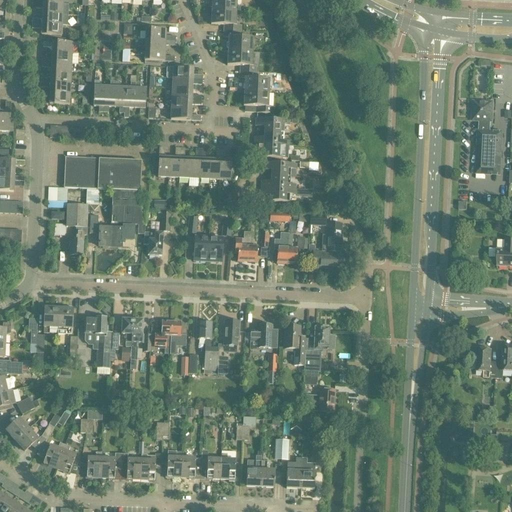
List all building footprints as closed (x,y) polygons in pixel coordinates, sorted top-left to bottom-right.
[(237,0),(211,0),(211,11),(236,12),(237,0)] [(42,15),(62,16),(68,16),(68,6),(63,5),(33,4),(33,9),(43,9),(42,15)] [(236,26),(236,12),(211,11),(211,25),(223,26),(223,32),(241,33),(241,26),(236,26)] [(32,24),(62,26),(67,26),(68,16),(62,16),(42,15),(42,20),(32,20),(32,24)] [(61,37),(62,26),(32,24),(32,29),(42,30),(41,36),(61,37)] [(165,31),(146,30),(145,41),(175,42),(175,37),(165,37),(165,31)] [(228,38),(227,52),(253,53),(253,39),(241,38),(241,33),(223,32),(223,38),(228,38)] [(145,41),(145,51),(165,52),(165,46),(175,47),(175,42),(145,41)] [(52,48),(52,53),(72,54),(72,44),(42,42),(42,48),(52,48)] [(174,58),(164,57),(165,52),(145,51),(144,62),(168,63),(168,65),(174,65),(174,58)] [(252,67),(253,53),(227,52),(227,66),(240,67),(239,73),(257,74),(258,67),(252,67)] [(41,63),(71,65),(77,65),(78,55),(72,54),(52,53),(51,59),(42,58),(41,63)] [(51,68),(51,74),(71,75),(71,65),(41,63),(41,68),(51,68)] [(192,76),(193,70),(173,69),(172,79),(202,81),(202,76),(192,76)] [(257,79),(257,74),(239,73),(239,79),(244,79),(244,93),(269,94),(270,80),(257,79)] [(41,79),(40,83),(70,85),(71,75),(51,74),(50,79),(41,79)] [(172,79),(172,90),(192,91),(192,85),(202,86),(202,81),(172,79)] [(103,113),(104,87),(99,87),(100,82),(94,81),(93,107),(99,107),(98,113),(103,113)] [(114,108),(115,87),(115,82),(110,82),(110,87),(104,87),(103,113),(108,113),(109,108),(114,108)] [(125,88),(120,88),(120,83),(115,82),(115,87),(114,108),(119,108),(119,114),(123,114),(124,114),(125,88)] [(70,95),(70,85),(40,83),(40,88),(50,89),(50,94),(70,95)] [(134,109),(135,88),(135,83),(131,83),(130,88),(125,88),(124,114),(123,114),(123,119),(128,119),(129,109),(134,109)] [(146,89),(140,89),(140,83),(135,83),(135,88),(134,109),(140,109),(139,115),(145,115),(146,89)] [(192,91),(172,90),(171,100),(201,101),(201,96),(192,96),(192,91)] [(269,94),(244,93),(243,107),(256,108),(256,114),(273,115),(274,108),(268,107),(269,94)] [(69,106),(70,95),(50,94),(49,100),(40,99),(39,104),(69,106)] [(171,100),(171,110),(191,111),(191,106),(201,106),(201,101),(171,100)] [(473,102),(472,121),(479,122),(478,132),(476,174),(500,176),(502,133),(490,132),(490,122),(491,122),(492,103),(473,102)] [(5,113),(0,112),(0,132),(13,133),(14,115),(10,115),(11,103),(5,103),(5,113)] [(170,121),(200,122),(200,117),(191,116),(191,111),(171,110),(170,121)] [(264,133),(281,134),(281,126),(290,126),(290,121),(255,120),(255,127),(265,127),(264,133)] [(254,138),(254,145),(289,147),(289,142),(280,141),(281,134),(264,133),(264,138),(254,138)] [(262,158),(279,159),(288,159),(289,147),(254,145),(253,152),(263,152),(263,158),(262,158)] [(159,148),(158,178),(168,179),(169,159),(164,158),(164,148),(159,148)] [(169,159),(168,179),(178,179),(180,149),(175,149),(175,159),(169,159)] [(180,149),(178,179),(189,180),(190,159),(184,159),(185,149),(180,149)] [(190,159),(189,180),(199,180),(200,150),(195,150),(195,160),(190,159)] [(200,150),(199,180),(209,181),(210,160),(205,160),(205,150),(200,150)] [(306,159),(306,150),(295,151),(296,159),(306,159)] [(210,160),(209,181),(219,181),(221,151),(216,151),(215,161),(210,160)] [(221,151),(219,181),(230,182),(231,161),(225,161),(225,151),(221,151)] [(67,189),(112,191),(111,225),(117,225),(138,226),(144,226),(145,226),(146,193),(140,192),(141,162),(65,159),(64,186),(63,189),(67,189)] [(25,162),(0,160),(0,171),(14,172),(15,166),(24,167),(25,162)] [(272,171),(271,177),(287,178),(288,178),(288,170),(297,170),(297,165),(262,163),(262,171),(272,171)] [(14,177),(14,172),(0,171),(0,181),(24,182),(24,178),(14,177)] [(288,178),(287,178),(271,177),(271,182),(261,182),(261,189),(296,190),(296,185),(287,185),(288,178)] [(23,187),(24,182),(0,181),(0,192),(13,193),(13,187),(23,187)] [(67,189),(63,189),(48,189),(48,202),(66,203),(67,189)] [(269,202),(286,203),(287,203),(287,195),(295,195),(296,190),(261,189),(260,196),(270,196),(270,201),(269,201),(269,202)] [(459,203),(458,211),(467,211),(467,203),(459,203)] [(50,225),(49,236),(65,237),(66,228),(77,228),(76,241),(71,241),(70,256),(82,257),(83,236),(87,236),(88,206),(67,205),(66,226),(50,225)] [(162,214),(161,232),(169,233),(170,214),(162,214)] [(289,215),(270,214),(270,222),(289,223),(289,215)] [(299,223),(308,223),(309,216),(299,215),(299,223)] [(325,216),(310,216),(309,227),(324,227),(325,216)] [(196,236),(198,219),(189,217),(187,235),(196,236)] [(230,238),(232,221),(223,220),(221,237),(230,238)] [(289,222),(288,235),(287,265),(296,265),(297,250),(297,249),(292,248),(293,235),(295,235),(296,223),(289,222)] [(111,225),(110,248),(115,248),(115,247),(119,247),(119,241),(120,241),(122,240),(130,240),(130,228),(117,227),(117,225),(111,225)] [(322,236),(321,252),(340,253),(341,225),(327,225),(327,236),(322,236)] [(110,248),(110,228),(97,228),(97,241),(99,241),(99,248),(110,248)] [(161,257),(162,234),(154,233),(154,240),(150,240),(150,234),(145,233),(143,245),(148,246),(147,257),(161,257)] [(244,240),(235,239),(235,252),(238,252),(237,262),(247,263),(248,233),(243,233),(243,238),(244,238),(244,240)] [(253,239),(253,233),(248,233),(247,263),(256,263),(257,246),(252,246),(252,239),(253,239)] [(277,264),(287,265),(288,235),(281,235),(281,242),(283,242),(283,248),(278,248),(277,264)] [(207,263),(208,238),(195,237),(193,262),(207,263)] [(221,263),(222,239),(208,238),(207,263),(221,263)] [(511,240),(506,240),(505,250),(497,249),(497,258),(498,258),(497,267),(511,268),(511,240)] [(341,268),(341,256),(340,256),(340,253),(321,252),(314,252),(313,267),(324,267),(324,269),(332,269),(332,267),(341,268)] [(49,331),(58,331),(58,329),(59,309),(55,309),(55,307),(45,306),(45,308),(44,308),(43,334),(49,334),(49,331)] [(62,309),(59,309),(58,329),(58,331),(58,335),(71,335),(72,309),(72,307),(62,307),(62,309)] [(94,319),(94,320),(85,319),(84,342),(88,346),(93,346),(97,346),(96,369),(110,370),(112,333),(107,333),(107,328),(106,328),(107,319),(94,319)] [(132,319),(127,319),(127,320),(122,320),(121,335),(126,335),(126,348),(131,348),(132,319)] [(138,320),(132,319),(131,348),(131,350),(130,361),(136,361),(137,361),(138,348),(137,348),(137,336),(142,336),(143,321),(138,321),(138,320)] [(30,346),(36,346),(37,337),(37,332),(37,320),(29,320),(28,332),(31,332),(30,346)] [(171,321),(165,321),(165,322),(161,322),(161,336),(159,336),(160,335),(154,335),(154,342),(155,342),(155,348),(164,348),(164,355),(169,355),(171,321)] [(180,338),(181,323),(177,323),(177,321),(171,321),(169,355),(174,355),(175,345),(186,346),(186,338),(180,338)] [(236,342),(238,342),(239,323),(225,322),(224,347),(236,347),(236,342)] [(210,349),(211,324),(199,323),(198,340),(205,340),(204,372),(217,372),(217,369),(218,349),(217,349),(217,348),(216,349),(210,349)] [(0,329),(0,344),(5,344),(5,336),(10,334),(11,324),(3,324),(2,330),(0,329)] [(258,343),(258,349),(271,349),(271,346),(277,346),(277,331),(271,330),(272,326),(259,326),(259,332),(251,332),(250,342),(258,343)] [(304,367),(304,366),(305,352),(305,340),(300,338),(300,328),(284,327),(283,350),(291,350),(291,353),(294,353),(294,367),(304,367)] [(327,347),(326,350),(333,350),(334,337),(328,337),(329,330),(315,329),(314,347),(314,349),(314,352),(305,352),(304,366),(315,366),(315,362),(319,362),(320,347),(327,347)] [(115,351),(118,351),(119,335),(112,334),(112,351),(111,351),(110,361),(114,362),(115,351)] [(496,363),(496,372),(495,379),(502,380),(503,372),(511,372),(511,347),(502,347),(502,363),(496,363)] [(224,352),(224,348),(217,348),(217,349),(218,349),(217,369),(226,370),(227,353),(224,352)] [(130,363),(130,361),(131,350),(122,349),(121,362),(130,363)] [(483,379),(495,379),(496,372),(496,363),(490,363),(491,351),(477,350),(476,372),(484,372),(483,379)] [(198,356),(189,356),(189,375),(197,375),(198,356)] [(268,356),(267,373),(277,373),(278,356),(268,356)] [(315,366),(304,366),(304,367),(303,380),(317,380),(318,373),(319,373),(319,362),(315,362),(315,366)] [(22,370),(8,369),(8,375),(22,376),(22,373),(27,373),(27,367),(22,367),(22,370)] [(71,371),(60,370),(59,379),(71,379),(71,371)] [(267,385),(276,385),(277,373),(267,373),(267,385)] [(7,392),(0,393),(0,408),(2,408),(3,411),(11,409),(10,405),(15,404),(12,392),(13,391),(7,392)] [(333,414),(334,392),(324,391),(324,397),(306,396),(305,412),(318,413),(333,414)] [(34,396),(16,405),(19,411),(36,401),(34,396)] [(36,401),(19,411),(22,416),(39,407),(36,401)] [(63,428),(70,417),(64,413),(57,425),(63,428)] [(104,415),(103,425),(113,425),(114,415),(104,415)] [(6,431),(15,442),(28,430),(19,419),(6,431)] [(290,431),(302,432),(302,422),(291,421),(290,431)] [(53,429),(49,426),(41,438),(46,441),(54,429),(53,429)] [(28,430),(15,442),(25,452),(38,440),(28,430)] [(492,435),(487,440),(492,445),(497,439),(497,436),(495,436),(492,435)] [(48,468),(48,467),(56,470),(65,446),(59,444),(57,450),(49,447),(42,466),(48,468)] [(63,473),(63,474),(68,476),(76,456),(68,453),(70,448),(65,446),(56,470),(63,473)] [(475,462),(476,448),(466,447),(465,462),(475,462)] [(220,481),(221,461),(207,460),(208,452),(202,451),(201,460),(200,480),(206,480),(206,481),(212,481),(212,480),(220,481)] [(222,452),(221,461),(220,481),(228,481),(228,482),(234,482),(236,453),(222,452)] [(100,479),(101,459),(102,453),(96,453),(95,459),(87,459),(86,480),(92,480),(92,479),(100,479)] [(168,453),(167,458),(166,479),(172,480),(172,478),(180,479),(181,459),(182,453),(168,453)] [(101,459),(100,479),(108,480),(108,481),(114,481),(114,480),(120,480),(121,465),(121,455),(115,454),(115,460),(101,459)] [(121,455),(121,465),(120,480),(126,481),(126,482),(132,482),(132,481),(140,481),(141,461),(127,461),(127,455),(121,455)] [(141,461),(140,481),(148,482),(148,483),(154,483),(155,469),(161,469),(161,455),(155,455),(155,457),(147,456),(147,455),(143,455),(142,455),(141,461)] [(247,462),(246,488),(260,488),(261,462),(262,457),(255,457),(255,462),(247,462)] [(194,479),(200,480),(201,460),(195,460),(181,459),(180,479),(188,479),(188,480),(194,481),(194,479)] [(301,464),(300,490),(314,491),(315,464),(306,464),(307,459),(302,459),(301,464)] [(267,471),(267,463),(261,462),(260,488),(274,489),(275,472),(267,471)] [(287,472),(286,489),(300,490),(301,464),(295,464),(295,472),(287,472)] [(0,511),(8,511),(14,503),(4,497),(0,503),(0,511)] [(14,503),(8,511),(21,511),(24,509),(14,503)]
